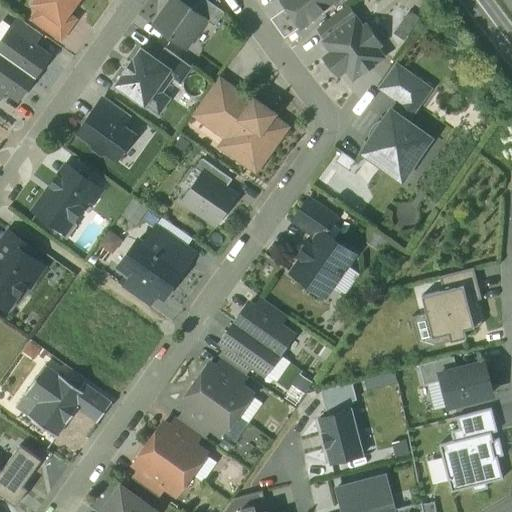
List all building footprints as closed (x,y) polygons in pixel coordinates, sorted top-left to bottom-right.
[(76,0),(34,0),(41,4),(48,9),(54,1),(76,17),(77,15),(69,10),(76,0)] [(193,6),(184,0),(171,0),(156,22),(186,43),(206,15),(193,6)] [(225,9),(212,0),(196,0),(193,6),(206,15),(216,22),(225,9)] [(284,0),(301,23),(334,0),(284,0)] [(76,17),(54,1),(48,9),(41,4),(33,15),(62,35),(76,17)] [(347,6),(319,26),(327,38),(355,18),(347,6)] [(42,30),(20,14),(12,25),(35,41),(42,30)] [(327,38),(326,39),(333,49),(325,54),(339,73),(346,68),(353,78),(383,57),(376,47),(362,28),(355,18),(327,38)] [(35,41),(12,25),(0,41),(0,48),(35,74),(51,52),(35,41)] [(380,45),(366,25),(362,28),(376,47),(380,45)] [(141,45),(134,55),(133,55),(132,56),(133,57),(125,68),(125,67),(124,68),(125,69),(117,79),(117,78),(116,80),(146,101),(158,84),(167,71),(171,65),(157,55),(141,44),(140,45),(141,45)] [(193,63),(165,44),(157,55),(171,65),(167,71),(181,80),(193,63)] [(35,74),(0,48),(0,81),(8,87),(20,95),(35,74)] [(430,89),(397,65),(381,88),(403,104),(395,114),(406,122),(430,89)] [(242,92),(221,77),(200,106),(206,110),(203,114),(229,133),(233,127),(223,119),(242,92)] [(8,87),(0,81),(0,98),(8,87)] [(158,84),(146,101),(152,105),(164,88),(158,84)] [(253,99),(242,92),(223,119),(233,127),(229,133),(223,142),(244,157),(243,158),(251,164),(252,162),(256,165),(286,123),(272,113),(274,109),(256,96),(253,99)] [(131,111),(105,93),(97,104),(123,123),(131,111)] [(123,123),(97,104),(80,129),(95,140),(95,144),(102,149),(106,148),(117,155),(134,131),(123,123)] [(395,114),(391,111),(363,150),(402,177),(430,138),(406,122),(395,114)] [(233,175),(204,154),(196,165),(203,170),(203,169),(226,185),(233,175)] [(103,186),(74,165),(66,176),(59,171),(35,206),(55,220),(52,223),(68,235),(78,220),(74,217),(90,195),(94,198),(103,186)] [(226,185),(203,169),(203,170),(183,197),(217,221),(237,193),(226,185)] [(338,216),(309,195),(293,217),(317,234),(321,228),(327,232),(338,216)] [(151,209),(136,198),(124,214),(140,225),(151,209)] [(194,251),(156,223),(144,241),(138,236),(120,262),(133,271),(158,289),(165,294),(183,268),(182,268),(194,251)] [(37,247),(10,227),(0,240),(0,253),(22,269),(33,253),(37,247)] [(327,232),(321,228),(317,234),(311,242),(308,240),(299,252),(302,255),(292,269),(311,283),(312,288),(318,292),(324,292),(325,293),(354,252),(327,232)] [(0,253),(0,298),(8,305),(25,281),(30,284),(45,263),(33,253),(22,269),(0,253)] [(480,296),(473,267),(441,275),(444,288),(464,283),(465,286),(473,284),(476,297),(480,296)] [(158,289),(133,271),(124,284),(149,302),(158,289)] [(444,288),(422,293),(432,336),(450,332),(452,339),(467,335),(465,327),(482,323),(476,297),(473,284),(465,286),(464,283),(444,288)] [(287,312),(263,295),(256,304),(280,321),(287,312)] [(256,304),(249,300),(235,319),(279,350),(293,331),(280,321),(256,304)] [(279,350),(235,319),(221,339),(252,360),(265,370),(279,350)] [(252,360),(228,343),(221,353),(223,355),(245,370),(252,360)] [(454,354),(419,363),(425,383),(443,379),(441,370),(457,366),(454,354)] [(245,370),(223,355),(216,365),(240,382),(248,371),(245,370)] [(457,366),(441,370),(443,379),(449,404),(489,394),(485,378),(488,377),(484,359),(457,366)] [(216,365),(210,360),(195,381),(238,411),(252,391),(240,382),(216,365)] [(80,385),(46,361),(26,390),(38,399),(29,413),(57,433),(67,419),(68,420),(78,405),(88,391),(80,385)] [(112,399),(85,379),(80,385),(88,391),(78,405),(98,419),(112,399)] [(321,388),(328,413),(351,407),(349,399),(356,397),(351,380),(321,388)] [(238,411),(195,381),(181,401),(211,423),(223,431),(238,411)] [(211,423),(187,406),(180,415),(180,416),(202,431),(201,432),(204,433),(211,423)] [(328,413),(320,415),(331,461),(363,453),(351,407),(328,413)] [(202,431),(180,416),(180,415),(178,414),(170,424),(194,441),(201,432),(202,431)] [(170,424),(164,420),(149,440),(192,470),(206,450),(194,441),(170,424)] [(490,430),(440,443),(452,490),(472,485),(473,490),(488,486),(487,481),(502,477),(497,455),(504,453),(500,436),(492,438),(490,430)] [(192,470),(149,440),(135,460),(141,465),(165,482),(177,491),(192,470)] [(21,441),(2,467),(0,465),(0,490),(3,493),(17,502),(28,486),(23,482),(42,456),(21,441)] [(165,482),(141,465),(134,475),(158,492),(165,482)] [(337,486),(343,511),(395,511),(394,508),(386,474),(337,486)] [(153,511),(156,508),(121,483),(101,511),(102,511),(153,511)] [(269,511),(264,488),(234,495),(224,509),(224,511),(269,511)] [(394,508),(395,511),(423,511),(421,501),(394,508)]
